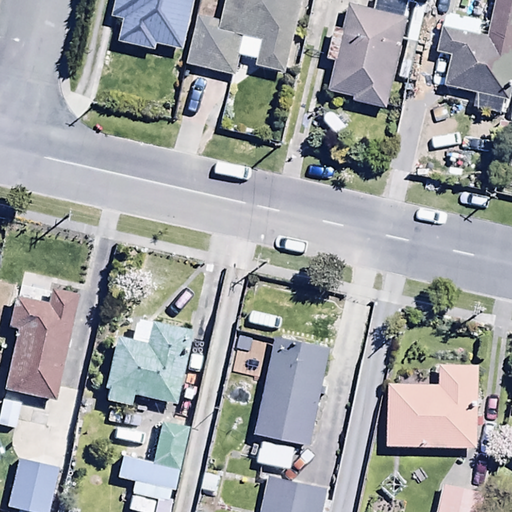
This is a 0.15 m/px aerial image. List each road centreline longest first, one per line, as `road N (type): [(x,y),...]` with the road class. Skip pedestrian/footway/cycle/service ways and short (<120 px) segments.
road 1 (residential): [(2,148),(511,266)]
road 2 (residential): [(35,0),(2,148)]
